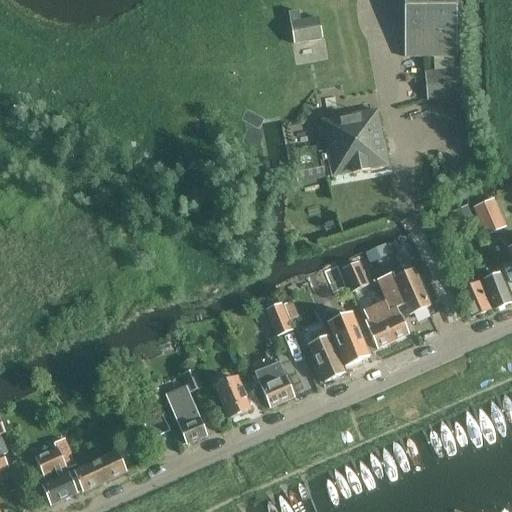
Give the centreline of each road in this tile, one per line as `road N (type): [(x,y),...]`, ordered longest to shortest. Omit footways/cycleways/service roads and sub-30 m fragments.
road 1 (residential): [(99,511),(511,328)]
road 2 (track): [(293,0),(109,68),(46,71),(0,47)]
